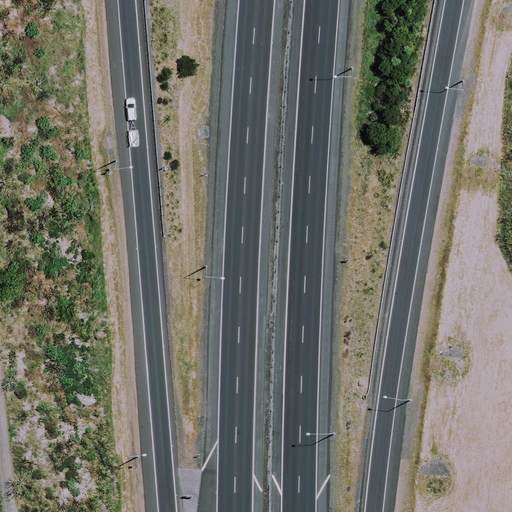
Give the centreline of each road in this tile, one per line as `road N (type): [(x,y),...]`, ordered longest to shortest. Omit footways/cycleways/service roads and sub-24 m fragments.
road 1 (motorway): [(456,0),(373,511)]
road 2 (motorway): [(168,511),(123,0)]
road 3 (motorway): [(326,0),(299,385),(300,511)]
road 4 (motorway): [(235,511),(256,0)]
